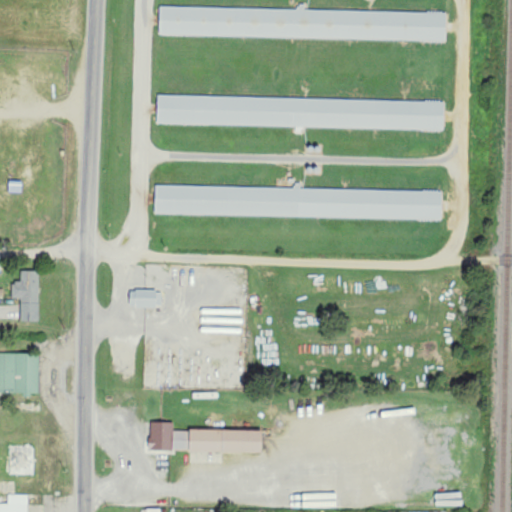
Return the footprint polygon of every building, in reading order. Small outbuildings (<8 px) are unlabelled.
[(162,4),(447,11),(447,39),(161,32),(162,4)] [(160,93),(446,100),(445,127),(160,121),(160,93)] [(158,183),(443,190),(443,217),(157,211),(158,183)] [(22,322),(40,322),(40,271),(22,271),(22,283),(13,282),(12,299),(22,299),(22,322)] [(138,289),(138,287),(158,287),(158,305),(138,305),(138,303),(132,303),(132,289),(138,289)] [(40,354),(0,353),(0,393),(39,395),(40,354)] [(263,453),(264,431),(173,429),(173,422),(150,422),(149,451),(263,453)] [(0,511),(28,511),(29,495),(9,495),(9,504),(0,504),(0,511)]
